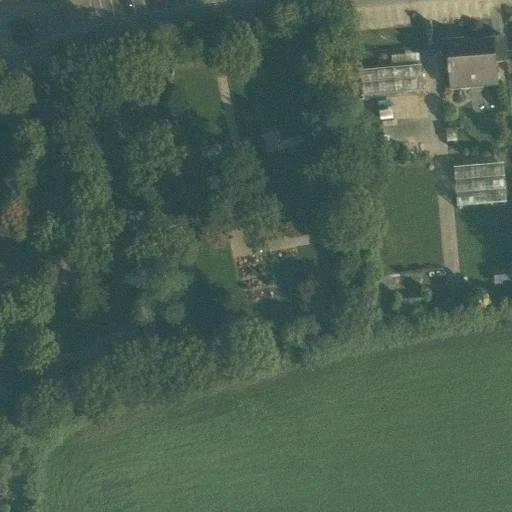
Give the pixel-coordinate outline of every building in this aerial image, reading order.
[(494,45),(496,66),(508,65),(506,40),(492,41),(492,45),(494,45)] [(450,71),(452,92),(498,88),(496,66),(494,45),(492,45),(479,46),(479,48),(470,48),(470,46),(464,47),(463,44),(444,46),(444,48),(443,48),(444,66),(450,66),(456,65),(456,71),(450,71)] [(391,59),(393,72),(422,69),(421,56),(391,59)] [(361,75),(363,101),(424,96),(422,69),(393,72),(361,75)] [(455,172),(458,211),(507,207),(504,168),(455,172)] [(511,271),(494,272),(494,288),(511,287),(511,271)] [(452,291),(454,316),(471,314),(469,290),(452,291)] [(399,305),(400,323),(422,321),(420,303),(399,305)]
